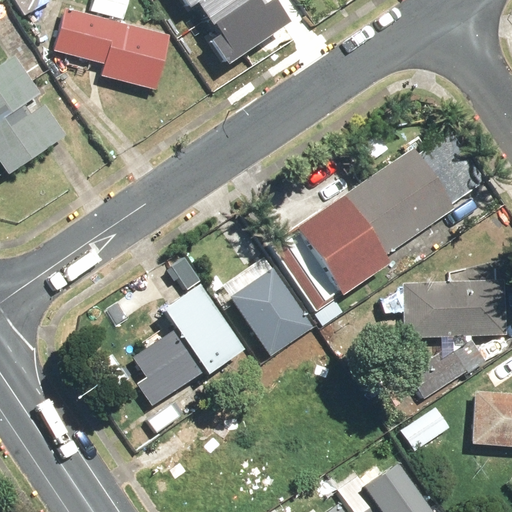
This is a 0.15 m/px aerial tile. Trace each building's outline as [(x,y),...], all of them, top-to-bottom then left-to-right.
[(45,4),(42,0),(0,0),(0,9),(10,25),(45,4)] [(185,0),(190,7),(199,0),(200,0),(211,15),(233,0),(185,0)] [(260,0),(233,0),(211,15),(222,30),(211,38),(224,57),(287,16),(276,0),(263,0),(262,1),(260,0)] [(164,38),(60,11),(48,54),(97,67),(93,82),(149,96),(164,38)] [(0,174),(3,178),(62,139),(8,58),(0,63),(0,174)] [(408,150),(286,231),(332,299),(380,267),(375,260),(449,211),(446,206),(479,184),(444,132),(411,154),(408,150)] [(267,268),(224,298),(266,358),(309,327),(267,268)] [(396,285),(398,341),(499,338),(498,282),(396,285)] [(237,353),(191,287),(154,312),(168,332),(118,367),(147,408),(197,374),(200,378),(237,353)] [(310,333),(275,359),(312,409),(347,382),(310,333)] [(511,397),(470,394),(466,446),(511,450),(511,397)] [(428,406),(393,432),(408,454),(444,428),(428,406)] [(310,412),(208,412),(207,469),(310,469),(310,412)] [(420,511),(384,460),(351,482),(372,511),(420,511)] [(511,470),(498,482),(511,498),(511,470)] [(330,511),(321,498),(300,511),(330,511)]
